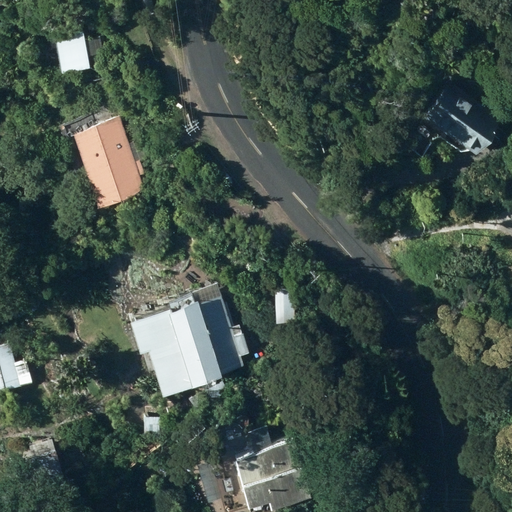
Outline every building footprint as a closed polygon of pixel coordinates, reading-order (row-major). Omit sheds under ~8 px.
[(61,72),(91,66),(82,24),(52,30),(61,72)] [(496,116),(445,79),(418,116),(469,153),(496,116)] [(74,132),(98,205),(144,190),(139,174),(143,172),(139,161),(145,159),(138,139),(128,142),(119,116),(74,132)] [(287,283),(265,283),(264,321),(286,322),(287,283)] [(162,393),(222,376),(220,371),(244,364),(241,354),(248,352),(242,332),(233,335),(219,285),(167,299),(170,308),(131,319),(140,350),(149,348),(162,393)] [(0,329),(0,391),(20,386),(20,385),(32,381),(27,364),(17,366),(7,328),(0,329)] [(158,416),(142,415),(140,436),(157,437),(158,416)] [(254,453),(235,459),(248,505),(269,500),(271,507),(323,492),(307,436),(273,446),(267,425),(248,431),(254,453)] [(26,492),(62,481),(52,451),(18,462),(26,492)]
